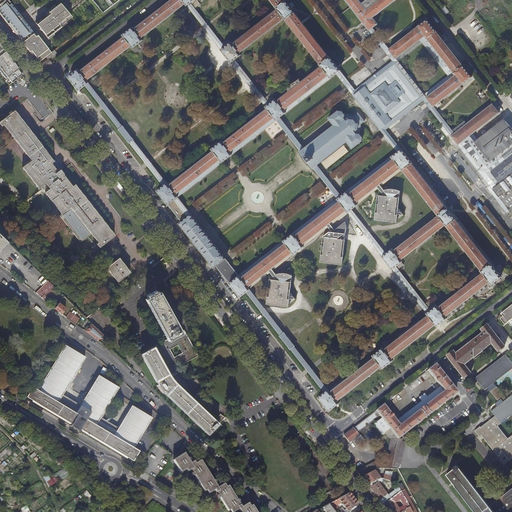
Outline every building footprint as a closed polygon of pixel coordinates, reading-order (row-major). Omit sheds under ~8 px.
[(0,0),(0,12),(9,23),(8,24),(10,27),(11,27),(18,35),(28,27),(12,6),(10,7),(8,6),(10,4),(7,0),(0,0)] [(171,0),(134,29),(133,27),(123,35),(124,37),(81,71),(79,69),(69,77),(80,91),(86,86),(89,83),(90,83),(88,80),(131,47),(133,49),(138,44),(143,41),(141,39),(185,4),(187,6),(190,3),(194,0),(171,0)] [(269,0),(277,10),(232,44),(231,42),(225,47),(221,50),(231,63),(232,63),(235,60),(241,55),(240,54),(284,19),(320,64),(319,65),(321,67),(328,76),(330,78),(336,74),(339,71),(340,70),(329,57),(328,57),(284,0),(269,0)] [(344,0),(369,31),(372,28),(378,24),(373,18),(395,0),(365,0),(361,3),(358,0),(344,0)] [(72,17),(60,3),(46,14),(48,16),(37,25),(48,38),(60,28),(59,26),(60,25),(61,26),(72,17)] [(190,3),(187,6),(205,29),(221,50),(225,47),(190,3)] [(445,6),(440,9),(445,15),(449,12),(445,6)] [(0,12),(0,14),(8,24),(9,23),(0,12)] [(426,20),(389,50),(388,50),(395,59),(424,36),(455,75),(426,99),(433,107),(434,107),(447,96),(450,98),(462,89),(460,86),(472,77),(426,20)] [(355,91),(357,93),(397,62),(395,59),(388,50),(389,50),(372,28),(369,31),(385,52),(392,61),(355,91)] [(35,56),(40,62),(46,57),(51,53),(43,42),(42,42),(37,35),(36,36),(31,30),(27,33),(20,39),(30,52),(31,51),(34,55),(33,56),(33,57),(35,56)] [(395,59),(397,62),(422,42),(448,76),(424,96),(426,99),(455,75),(424,36),(395,59)] [(0,72),(4,78),(3,79),(8,86),(18,78),(14,73),(18,70),(13,64),(14,63),(13,62),(13,61),(11,60),(12,60),(0,44),(0,72)] [(53,64),(49,59),(43,64),(47,69),(53,64)] [(235,60),(232,63),(249,85),(266,107),(269,104),(267,101),(235,60)] [(383,134),(385,136),(388,133),(390,132),(389,130),(406,118),(404,116),(402,113),(424,96),(397,62),(357,93),(354,96),(350,92),(347,95),(348,96),(345,99),(350,105),(353,102),(374,129),(370,131),(376,138),(379,135),(380,137),(383,134)] [(284,110),(328,76),(321,67),(277,101),(275,99),(275,100),(273,97),(267,101),(269,104),(266,107),(265,107),(267,109),(223,144),(221,142),(217,145),(212,149),(213,151),(169,186),(168,183),(167,184),(164,186),(158,191),(182,222),(192,215),(190,212),(178,198),(179,198),(177,195),(221,161),(222,163),(228,159),(232,155),(230,153),(274,118),(276,121),(280,118),(286,113),(284,110)] [(348,89),(350,92),(354,96),(357,93),(355,91),(346,80),(339,71),(336,74),(348,89)] [(286,113),(330,78),(328,76),(284,110),(286,113)] [(89,83),(86,86),(119,129),(122,126),(105,104),(89,83)] [(402,113),(404,116),(423,100),(445,128),(448,125),(434,107),(433,107),(426,99),(424,96),(402,113)] [(452,131),(448,125),(445,128),(452,136),(451,136),(453,139),(456,143),(458,145),(473,134),(499,113),(492,104),(467,124),(465,121),(452,131)] [(54,162),(14,111),(12,113),(11,111),(8,113),(9,115),(0,121),(0,124),(2,127),(4,125),(32,161),(23,168),(39,189),(46,185),(50,190),(45,193),(62,215),(71,208),(98,244),(97,245),(100,248),(112,239),(116,236),(90,203),(75,185),(73,187),(63,174),(64,174),(60,170),(58,171),(52,164),(54,162)] [(314,168),(317,166),(346,143),(352,149),(362,141),(362,138),(360,135),(360,125),(364,121),(358,113),(354,116),(344,115),(342,111),(338,111),(328,119),(333,126),(304,148),(300,151),(300,152),(304,157),(303,158),(308,163),(309,163),(313,169),(314,168)] [(232,155),(276,121),(274,118),(230,153),(232,155)] [(300,151),(304,148),(291,132),(280,118),(276,121),(287,135),(300,151)] [(477,139),(473,134),(458,145),(470,160),(499,197),(509,209),(508,210),(511,214),(511,128),(510,126),(511,123),(511,120),(510,118),(506,121),(504,119),(477,139)] [(122,126),(119,129),(130,143),(134,140),(123,126),(122,126)] [(386,137),(397,152),(401,150),(388,133),(385,136),(386,137)] [(150,162),(134,140),(130,143),(164,186),(167,184),(150,162)] [(343,146),(322,163),(327,170),(348,153),(343,146)] [(391,157),(393,160),(400,169),(402,171),(403,171),(438,216),(394,251),(392,249),(386,254),(382,257),(388,264),(392,270),(393,270),(396,267),(398,270),(403,265),(401,263),(402,262),(401,260),(445,226),(481,271),(480,271),(482,274),(489,283),(491,285),(501,277),(490,263),(455,219),(459,216),(451,205),(446,208),(412,164),(412,163),(401,149),(401,150),(397,152),(391,157)] [(393,160),(391,157),(347,191),(349,194),(393,160)] [(239,276),(226,260),(217,267),(241,298),(247,293),(251,290),(249,288),(269,272),(272,270),(292,253),(294,255),(299,252),(304,247),(302,245),(327,226),(329,224),(346,211),(348,213),(348,212),(351,210),(358,205),(356,203),(377,187),(379,185),(400,169),(393,160),(349,194),(347,191),(341,196),(338,199),(337,199),(339,202),(295,236),(294,234),(287,239),(284,242),(286,244),(242,278),(240,276),(239,276)] [(179,198),(222,163),(221,161),(177,195),(179,198)] [(338,199),(341,196),(328,180),(317,166),(314,168),(325,183),(338,199)] [(379,185),(377,187),(384,197),(385,197),(385,193),(384,191),(379,185)] [(385,197),(384,197),(379,196),(377,209),(376,209),(374,220),(397,223),(397,216),(396,216),(396,214),(404,215),(397,208),(398,198),(393,198),(401,192),(393,190),(384,191),(385,193),(385,197)] [(339,202),(337,199),(294,234),(295,236),(339,202)] [(351,210),(348,212),(382,257),(386,254),(351,210)] [(192,215),(182,222),(180,224),(192,240),(197,246),(201,252),(202,252),(214,268),(217,267),(226,260),(213,243),(214,242),(209,237),(205,231),(192,215)] [(345,222),(334,230),(336,233),(332,233),(329,233),(323,238),(325,238),(323,251),(321,252),(320,263),(342,265),(344,253),(341,253),(343,234),(345,235),(346,227),(345,222)] [(331,226),(329,224),(327,226),(328,229),(332,233),(336,233),(334,230),(331,226)] [(0,252),(9,244),(0,235),(0,252)] [(286,244),(284,242),(240,276),(242,278),(286,244)] [(113,263),(107,268),(118,283),(131,273),(127,268),(120,258),(113,263)] [(396,267),(393,270),(411,293),(426,313),(427,314),(430,311),(398,270),(396,267)] [(276,275),(272,270),(269,272),(277,281),(277,278),(276,275)] [(281,274),(276,275),(277,278),(277,281),(272,280),(270,293),(268,293),(266,304),(289,307),(290,301),(289,301),(289,299),(296,300),(289,291),(290,285),(290,283),(286,282),(290,279),(293,277),(287,274),(281,274)] [(489,283),(482,274),(438,308),(437,306),(430,311),(427,314),(428,316),(384,350),(383,348),(377,352),(373,356),(374,358),(336,388),(331,393),(329,390),(328,390),(325,393),(319,398),(329,412),(339,404),(338,401),(381,367),(383,369),(393,361),(391,359),(435,325),(437,327),(447,319),(445,317),(489,283)] [(48,282),(36,294),(42,299),(44,296),(46,297),(54,288),(48,282)] [(146,300),(168,340),(141,355),(158,386),(157,386),(163,393),(164,393),(196,424),(208,436),(219,425),(173,380),(169,374),(199,356),(184,331),(181,332),(156,287),(151,290),(154,295),(146,300)] [(284,333),(251,290),(247,293),(280,336),(284,333)] [(511,309),(510,311),(508,308),(501,313),(508,322),(511,318),(511,309)] [(71,313),(67,318),(76,325),(79,320),(76,318),(76,317),(71,313)] [(505,346),(488,324),(481,329),(483,332),(456,353),(454,350),(447,356),(464,378),(471,373),(465,364),(473,358),(473,359),(483,351),(482,350),(492,344),(498,352),(505,346)] [(85,332),(98,341),(103,335),(92,325),(89,328),(86,331),(85,332)] [(290,350),(291,349),(294,347),(295,346),(284,333),(280,336),(290,350)] [(133,447),(151,417),(132,406),(119,429),(100,418),(116,391),(104,383),(105,382),(97,378),(80,406),(62,395),(85,357),(65,345),(38,390),(32,387),(26,397),(72,424),(74,422),(81,426),(79,429),(133,461),(139,451),(133,447)] [(291,349),(325,393),(328,390),(294,347),(291,349)] [(511,362),(505,354),(474,378),(484,391),(511,368),(511,362)] [(390,429),(394,435),(398,439),(457,393),(435,365),(428,371),(440,387),(428,397),(425,394),(420,398),(422,401),(396,422),(383,406),(373,414),(375,415),(377,413),(382,419),(378,422),(386,432),(390,429)] [(99,375),(97,378),(105,382),(104,383),(116,391),(118,387),(99,375)] [(495,386),(489,391),(497,401),(503,396),(495,386)] [(511,435),(507,439),(507,438),(498,426),(511,414),(511,394),(491,411),(495,416),(481,427),(480,427),(474,431),(479,437),(481,436),(492,450),(498,458),(504,453),(510,460),(511,458),(511,435)] [(399,395),(390,402),(394,406),(403,399),(399,395)] [(371,415),(354,429),(357,433),(374,419),(371,415)] [(382,435),(386,432),(378,422),(374,424),(378,430),(379,429),(380,431),(379,431),(382,435)] [(357,433),(354,429),(342,438),(347,445),(349,443),(350,443),(359,436),(357,433)] [(386,432),(391,440),(391,437),(394,435),(390,429),(386,432)] [(375,432),(373,430),(362,439),(364,441),(375,432)] [(379,461),(357,472),(361,477),(375,470),(380,468),(398,468),(400,468),(405,443),(397,441),(398,440),(398,439),(394,435),(391,437),(391,440),(387,462),(379,461)] [(338,441),(335,444),(352,466),(355,463),(341,446),(342,446),(338,441)] [(505,464),(510,460),(504,453),(498,458),(504,465),(505,464)] [(217,489),(201,462),(195,465),(194,462),(190,464),(184,454),(173,461),(181,473),(186,470),(188,473),(191,470),(204,492),(206,491),(208,494),(215,490),(228,511),(230,510),(231,511),(234,511),(239,510),(240,511),(255,511),(252,506),(249,507),(247,504),(241,508),(228,487),(226,488),(224,485),(217,489)] [(511,511),(511,489),(489,508),(462,473),(457,467),(456,466),(453,468),(454,469),(446,475),(451,482),(474,511),(511,511)] [(375,470),(361,477),(367,485),(380,479),(375,470)] [(392,475),(392,473),(385,472),(383,480),(386,481),(390,482),(391,478),(393,478),(394,475),(392,475)] [(55,475),(50,477),(49,475),(45,477),(49,486),(58,482),(55,475)] [(380,479),(367,485),(383,506),(401,493),(397,488),(394,490),(395,492),(392,495),(391,494),(388,496),(378,483),(380,482),(382,484),(386,481),(383,480),(380,479)] [(405,501),(409,499),(401,485),(397,487),(397,488),(401,493),(405,501)] [(383,506),(388,511),(403,511),(409,508),(405,501),(401,493),(383,506)] [(358,505),(350,494),(329,505),(335,511),(336,511),(338,511),(335,507),(342,503),(348,511),(352,510),(355,507),(358,505)] [(416,511),(409,499),(405,501),(409,508),(410,511),(416,511)]
